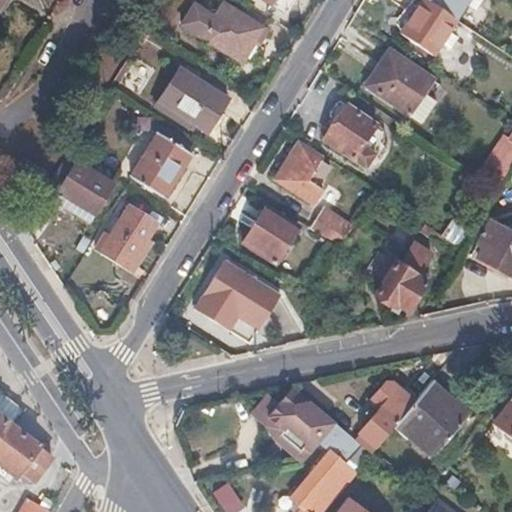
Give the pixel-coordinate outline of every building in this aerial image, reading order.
[(412,0),(405,11),(412,16),(402,32),(434,53),(457,17),(429,0),(412,0)] [(470,0),(429,0),(457,17),(459,19),(468,4),(470,0)] [(484,0),(470,0),(468,4),(478,10),(484,0)] [(261,27),(222,2),(201,36),(239,61),(242,57),(253,63),(263,47),(253,40),(261,27)] [(434,78),(390,50),(366,86),(411,113),(426,91),(434,78)] [(226,100),(177,70),(153,108),(185,128),(188,122),(205,133),(226,100)] [(438,99),(426,91),(411,113),(424,121),(438,99)] [(376,123),(347,104),(323,140),(353,159),(366,168),(376,153),(362,145),(376,123)] [(125,133),(147,147),(128,178),(161,198),(189,154),(170,142),(175,133),(138,110),(125,133)] [(499,184),(511,162),(511,128),(506,138),(502,134),(478,171),(499,184)] [(303,148),(297,144),(275,180),(281,184),(303,148)] [(322,160),(303,148),(281,184),(315,205),(324,190),(314,184),(326,165),(321,162),(322,160)] [(111,185),(64,156),(45,188),(91,216),(111,185)] [(309,226),(323,234),(338,246),(354,225),(323,205),(309,226)] [(299,228),(266,207),(242,245),(275,266),(299,228)] [(157,227),(128,208),(102,249),(132,268),(157,227)] [(480,240),(487,243),(477,258),(511,276),(511,273),(511,231),(492,221),(480,240)] [(398,264),(395,262),(374,295),(394,308),(397,303),(408,310),(429,276),(420,270),(430,254),(412,242),(398,264)] [(224,260),(194,309),(229,331),(237,318),(258,330),(280,295),(224,260)] [(366,392),(376,401),(354,427),(362,433),(357,439),(372,451),(395,424),(415,399),(385,375),(379,377),(366,392)] [(432,380),(415,399),(395,424),(433,456),(471,414),(432,380)] [(281,404),(271,418),(285,429),(279,435),(306,458),(319,441),(328,431),(337,435),(343,427),(294,387),(281,404)] [(511,394),(491,420),(511,438),(511,394)] [(254,415),(265,423),(276,438),(302,460),(304,459),(306,458),(279,435),(285,429),(271,418),(281,404),(269,395),(254,415)] [(0,397),(0,420),(8,427),(19,412),(0,397)] [(0,468),(15,479),(19,474),(32,483),(50,458),(8,427),(0,420),(0,468)] [(319,441),(330,450),(290,498),(302,509),(299,511),(320,511),(364,461),(372,451),(357,439),(343,427),(337,435),(328,431),(319,441)] [(229,483),(213,493),(225,511),(237,511),(245,507),(229,483)] [(479,495),(471,489),(465,498),(473,503),(479,495)] [(366,511),(347,498),(337,511),(366,511)] [(44,511),(22,501),(15,511),(44,511)] [(444,511),(432,503),(425,511),(444,511)]
